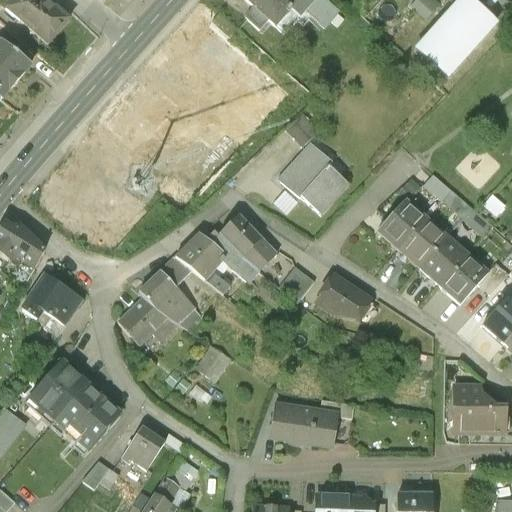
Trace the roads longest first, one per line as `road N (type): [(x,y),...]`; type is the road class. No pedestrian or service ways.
road 1 (residential): [(98,289),(141,273),(219,208),(235,206),(415,320),(511,401)]
road 2 (residential): [(238,474),(511,459)]
road 3 (residential): [(98,289),(111,385),(238,474)]
road 4 (secondary): [(124,47),(0,197)]
road 5 (residential): [(0,200),(98,289)]
